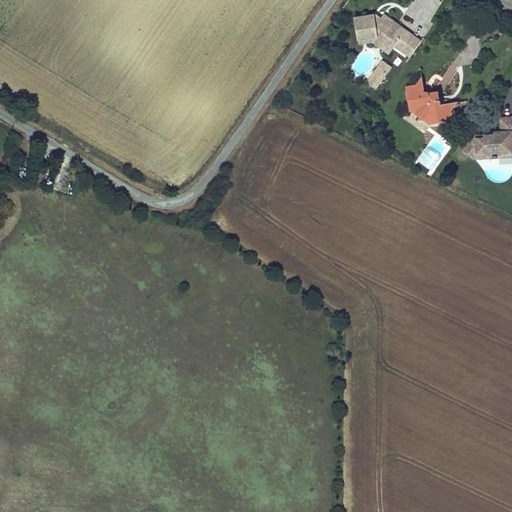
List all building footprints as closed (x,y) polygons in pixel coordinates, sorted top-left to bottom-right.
[(400,53),(410,35),(386,20),(381,21),(381,24),(374,25),(373,17),(353,20),(356,40),(376,36),(392,47),(400,53)] [(376,36),(356,40),(357,47),(372,43),(388,53),(392,47),(376,36)] [(375,69),(383,77),(390,69),(382,61),(375,69)] [(383,77),(375,69),(364,81),(373,89),(383,77)] [(448,125),(441,107),(415,95),(396,99),(402,122),(424,132),(448,125)] [(511,119),(496,120),(497,134),(492,135),(490,137),(481,138),(473,139),(470,136),(458,150),(469,160),(474,155),(482,154),(482,155),(489,159),(489,161),(494,160),(494,158),(499,155),(511,154),(511,159),(511,119)]
